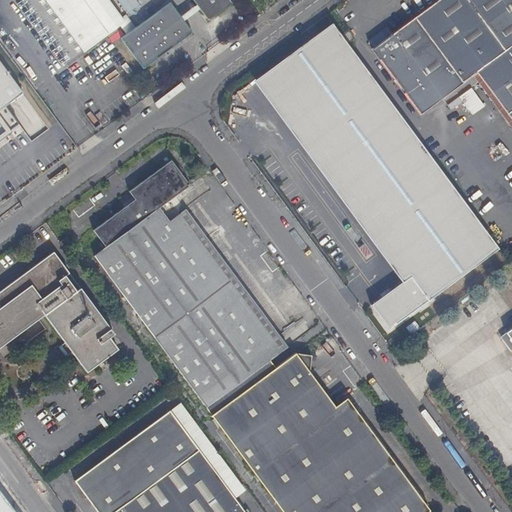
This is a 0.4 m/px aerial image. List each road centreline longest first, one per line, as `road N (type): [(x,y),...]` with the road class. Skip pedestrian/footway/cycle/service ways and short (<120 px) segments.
road 1 (unclassified): [(484,511),(190,99)]
road 2 (unknown): [(391,0),(366,23),(369,60),(437,142),(511,200)]
road 3 (unclassified): [(0,233),(190,99)]
road 4 (unknown): [(105,159),(0,9)]
road 5 (unclassified): [(190,99),(324,0)]
